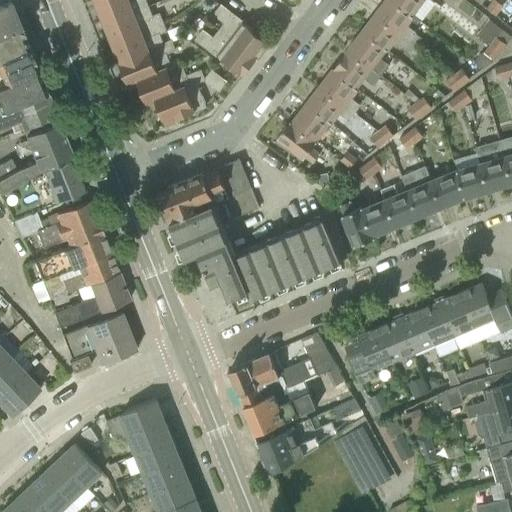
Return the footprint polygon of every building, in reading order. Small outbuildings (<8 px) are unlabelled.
[(109,0),(97,5),(104,23),(149,5),(147,0),(109,0)] [(413,12),(397,0),(387,0),(377,13),(417,45),(422,38),(416,33),(417,32),(407,25),(414,15),(412,14),(413,12)] [(397,0),(413,12),(422,0),(397,0)] [(497,15),(504,5),(496,0),(493,0),(488,8),(497,15)] [(4,2),(0,3),(0,33),(3,32),(20,24),(12,5),(7,7),(4,2)] [(149,5),(104,23),(111,42),(162,21),(159,13),(153,15),(149,5)] [(269,42),(222,6),(215,14),(225,22),(219,30),(257,59),(269,42)] [(396,39),(406,46),(405,48),(411,53),(417,45),(377,13),(363,32),(385,49),(386,48),(388,50),(396,39)] [(478,34),(490,44),(501,52),(511,37),(511,36),(490,19),(478,34)] [(111,42),(119,60),(165,42),(160,33),(166,30),(162,21),(111,42)] [(0,59),(28,47),(23,34),(20,24),(3,32),(0,33),(0,59)] [(219,30),(213,38),(207,33),(200,42),(244,75),(257,59),(219,30)] [(390,65),(379,57),(385,49),(363,32),(349,50),(382,76),(390,65)] [(172,67),(172,66),(167,54),(169,53),(169,52),(175,50),(171,40),(165,42),(119,60),(124,73),(122,76),(124,82),(128,83),(128,84),(138,81),(172,67)] [(495,60),(501,52),(490,44),(484,53),(480,54),(475,62),(483,69),(495,60)] [(0,86),(38,70),(28,47),(0,59),(0,86)] [(357,85),(363,78),(374,86),(382,76),(349,50),(335,68),(357,85)] [(155,100),(195,83),(204,80),(200,71),(187,76),(182,62),(172,66),(172,67),(138,81),(142,92),(140,95),(142,101),(146,102),(146,103),(155,100)] [(499,80),(509,77),(505,64),(496,67),(499,80)] [(321,86),(355,112),(360,105),(351,98),(359,89),(356,87),(357,85),(335,68),(321,86)] [(454,74),(462,85),(470,78),(462,68),(454,74)] [(38,70),(0,86),(0,112),(47,93),(38,70)] [(206,79),(220,90),(227,80),(213,70),(206,79)] [(454,91),(462,85),(454,74),(446,81),(454,91)] [(205,108),(201,97),(195,83),(155,100),(164,122),(176,117),(177,119),(205,108)] [(307,104),(329,122),(330,121),(332,123),(340,113),(349,120),(355,112),(321,86),(307,104)] [(469,95),(465,89),(457,95),(465,106),(473,100),(469,95)] [(15,131),(21,128),(22,129),(55,115),(56,115),(47,93),(0,112),(0,127),(11,123),(15,131)] [(465,106),(457,95),(449,101),(457,112),(465,106)] [(424,97),(416,103),(424,113),(432,107),(424,97)] [(424,113),(416,103),(409,109),(417,119),(424,113)] [(329,122),(307,104),(293,123),(316,140),(329,122)] [(11,159),(0,165),(0,194),(40,171),(73,157),(59,123),(58,123),(55,115),(22,129),(35,163),(17,170),(11,159)] [(316,140),(293,123),(291,121),(278,138),(305,158),(306,157),(314,163),(321,154),(313,148),(318,141),(316,140)] [(387,125),(379,131),(387,142),(394,136),(387,125)] [(415,125),(406,132),(415,143),(416,143),(424,136),(415,125)] [(19,129),(15,131),(8,134),(11,140),(22,135),(19,129)] [(387,142),(379,131),(371,137),(379,148),(387,142)] [(408,148),(415,143),(406,132),(392,144),(396,148),(403,142),(408,148)] [(511,136),(500,140),(511,180),(511,136)] [(478,150),(477,150),(481,163),(489,190),(511,183),(511,180),(500,140),(477,146),(478,150)] [(351,168),(358,159),(348,151),(341,161),(351,168)] [(0,194),(0,197),(7,207),(13,219),(36,211),(52,205),(53,203),(86,190),(73,157),(40,171),(0,194)] [(367,163),(375,173),(383,167),(375,157),(367,163)] [(240,158),(240,159),(159,191),(170,220),(212,204),(222,200),(252,188),(240,158)] [(368,179),(375,173),(367,163),(360,169),(368,179)] [(481,163),(455,170),(464,197),(489,190),(481,163)] [(425,167),(402,176),(408,190),(419,216),(442,207),(430,180),(425,167)] [(464,197),(455,170),(430,180),(442,207),(464,197)] [(318,175),(320,185),(321,185),(330,183),(328,173),(318,175)] [(408,190),(386,199),(397,226),(419,216),(408,190)] [(397,226),(386,199),(363,209),(374,235),(397,226)] [(13,219),(22,237),(37,231),(44,248),(67,239),(70,246),(103,233),(90,200),(48,217),(51,226),(43,229),(36,211),(13,219)] [(343,215),(356,246),(375,238),(374,235),(363,209),(362,207),(355,210),(351,200),(341,205),(345,214),(343,215)] [(170,220),(171,221),(186,258),(199,253),(212,286),(223,282),(230,298),(246,292),(250,300),(341,262),(323,219),(234,256),(212,204),(170,220)] [(56,254),(34,263),(42,280),(110,252),(103,233),(70,246),(73,252),(58,259),(56,254)] [(43,280),(50,299),(89,284),(118,271),(110,252),(42,280),(43,280)] [(94,297),(54,312),(60,327),(70,323),(129,300),(118,271),(89,284),(94,297)] [(502,333),(511,328),(511,315),(502,290),(487,296),(482,284),(462,292),(476,327),(496,318),(502,333)] [(455,336),(476,327),(462,292),(442,301),(455,336)] [(435,344),(455,336),(442,301),(421,309),(435,344)] [(414,353),(435,344),(421,309),(401,318),(414,353)] [(136,349),(121,312),(86,326),(95,349),(101,363),(136,349)] [(393,362),(414,353),(401,318),(380,326),(393,362)] [(62,335),(72,358),(95,349),(86,326),(62,335)] [(365,352),(348,360),(360,382),(376,376),(373,370),(393,362),(380,326),(358,336),(365,352)] [(301,339),(318,375),(327,372),(326,371),(337,366),(318,332),(301,339)] [(5,336),(0,341),(0,368),(19,351),(5,336)] [(501,356),(496,346),(486,351),(490,361),(501,356)] [(274,350),(230,370),(244,405),(287,388),(290,387),(281,365),(274,350)] [(0,397),(25,373),(33,366),(19,351),(0,368),(0,397)] [(70,362),(74,372),(91,365),(87,355),(70,362)] [(511,368),(511,355),(490,362),(493,374),(511,368)] [(331,379),(341,374),(337,366),(326,371),(327,372),(331,379)] [(66,373),(61,367),(53,373),(59,379),(66,373)] [(474,380),(469,370),(457,376),(460,385),(468,382),(474,380)] [(0,403),(11,415),(40,388),(25,373),(0,397),(0,403)] [(423,377),(405,384),(411,399),(429,392),(423,377)] [(441,384),(439,380),(432,377),(428,379),(432,388),(441,384)] [(462,396),(484,390),(481,378),(474,380),(468,382),(460,385),(458,386),(462,396)] [(511,381),(484,390),(487,401),(467,406),(471,418),(478,415),(511,405),(511,381)] [(287,388),(244,405),(258,439),(288,427),(285,420),(316,407),(310,391),(291,398),(287,388)] [(382,392),(369,398),(377,414),(390,407),(382,392)] [(336,421),(361,409),(355,399),(353,400),(332,408),(336,421)] [(157,400),(121,415),(128,434),(165,420),(157,400)] [(511,405),(478,415),(477,421),(481,434),(484,437),(487,449),(511,441),(511,405)] [(413,411),(405,414),(413,435),(420,433),(419,429),(427,426),(423,414),(415,416),(413,411)] [(333,421),(315,429),(311,418),(258,439),(271,472),(320,443),(338,433),(333,421)] [(165,420),(128,434),(136,454),(173,439),(165,420)] [(397,420),(386,427),(388,431),(400,425),(397,420)] [(91,427),(82,433),(92,443),(99,438),(91,427)] [(397,451),(409,445),(403,435),(403,434),(393,440),(391,440),(397,451)] [(173,439),(136,454),(144,473),(180,459),(173,439)] [(119,452),(114,441),(102,447),(106,458),(119,452)] [(511,478),(511,441),(487,449),(491,461),(492,461),(497,482),(502,481),(511,478)] [(103,471),(76,443),(61,457),(87,486),(103,471)] [(435,449),(420,454),(424,465),(439,461),(435,449)] [(93,494),(86,487),(87,486),(61,457),(45,472),(79,507),(93,494)] [(144,473),(145,475),(152,493),(188,478),(180,459),(144,473)] [(116,477),(123,475),(117,461),(110,464),(116,477)] [(54,511),(73,511),(79,507),(45,472),(30,486),(54,511)] [(188,478),(152,493),(159,511),(160,511),(196,498),(188,478)] [(511,478),(502,481),(505,492),(511,490),(511,478)] [(25,511),(54,511),(30,486),(15,501),(25,511)] [(104,504),(112,511),(118,505),(110,497),(104,504)] [(201,511),(196,498),(160,511),(201,511)] [(478,511),(507,511),(511,511),(508,499),(477,506),(478,511)] [(411,500),(388,511),(411,511),(416,510),(411,500)] [(25,511),(15,501),(2,511),(25,511)]
